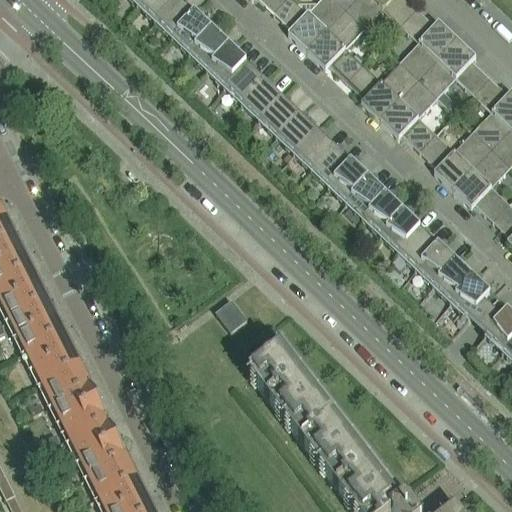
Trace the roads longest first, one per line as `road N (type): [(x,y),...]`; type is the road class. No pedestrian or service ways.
road 1 (secondary): [(34,15),(511,467)]
road 2 (residential): [(511,272),(229,0)]
road 3 (residential): [(3,170),(179,511)]
